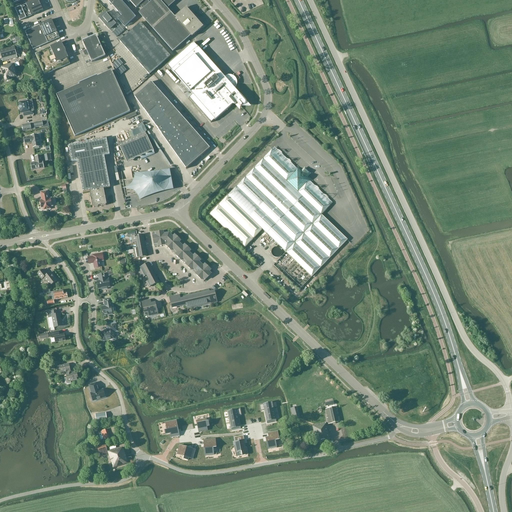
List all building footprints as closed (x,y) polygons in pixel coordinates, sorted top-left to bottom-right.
[(43,11),(38,0),(35,0),(15,9),(20,21),(43,11)] [(120,0),(107,0),(122,16),(118,20),(125,27),(136,18),(127,7),(120,0)] [(128,0),(136,8),(140,5),(145,0),(128,0)] [(139,13),(153,28),(171,13),(167,9),(177,0),(153,0),(150,3),(146,0),(145,0),(140,5),(143,9),(139,13)] [(171,13),(153,28),(152,29),(173,52),(191,36),(192,37),(203,27),(196,19),(195,20),(192,16),(193,16),(186,8),(175,17),(171,13)] [(115,25),(105,13),(99,18),(109,30),(115,25)] [(57,32),(52,20),(39,25),(25,32),(33,50),(60,38),(57,32)] [(170,56),(149,32),(141,23),(119,41),(149,75),(170,56)] [(83,42),(86,49),(86,50),(84,52),(86,56),(88,55),(92,63),(105,56),(96,36),(83,42)] [(50,48),(35,55),(44,75),(70,64),(68,58),(69,58),(62,42),(50,48)] [(193,42),(167,66),(193,96),(189,99),(211,124),(232,105),(235,105),(237,108),(239,106),(240,107),(241,107),(241,105),(242,104),(244,105),(247,103),(246,100),(235,89),(237,84),(237,83),(235,78),(231,76),(228,76),(224,77),(193,42)] [(114,46),(106,50),(109,56),(117,51),(114,46)] [(15,47),(0,51),(3,62),(17,58),(15,47)] [(14,64),(1,67),(4,82),(10,80),(10,79),(16,77),(17,77),(16,73),(14,64)] [(79,85),(56,95),(75,137),(130,112),(112,71),(98,77),(97,76),(79,84),(79,85)] [(130,85),(136,80),(132,76),(126,81),(130,85)] [(148,96),(157,88),(151,82),(143,90),(148,96)] [(148,96),(154,102),(162,94),(157,88),(148,96)] [(139,104),(148,96),(143,90),(135,97),(139,104)] [(154,102),(159,108),(167,100),(162,94),(154,102)] [(154,102),(148,96),(139,104),(144,110),(154,102)] [(19,101),(20,102),(18,103),(20,114),(23,113),(24,117),(33,115),(32,111),(30,112),(28,101),(27,101),(26,100),(19,101)] [(167,100),(159,108),(164,114),(173,106),(167,100)] [(159,108),(154,102),(144,110),(149,117),(159,108)] [(164,114),(170,120),(178,112),(173,106),(164,114)] [(164,114),(159,108),(149,117),(153,123),(164,114)] [(170,120),(175,125),(183,118),(178,112),(170,120)] [(170,120),(164,114),(153,123),(158,130),(170,120)] [(175,125),(180,131),(189,124),(183,118),(175,125)] [(175,125),(170,120),(158,130),(163,136),(175,125)] [(48,121),(34,123),(22,125),(24,131),(35,129),(35,128),(43,127),(43,128),(49,127),(48,121)] [(180,131),(186,137),(194,130),(189,124),(180,131)] [(180,131),(175,125),(163,136),(167,143),(180,131)] [(131,138),(143,133),(147,131),(144,126),(141,127),(128,133),(131,138)] [(186,137),(191,143),(199,136),(194,130),(186,137)] [(186,137),(180,131),(167,143),(172,150),(186,137)] [(145,132),(119,144),(126,161),(139,155),(142,160),(155,154),(145,132)] [(31,137),(24,138),(25,144),(31,143),(30,142),(32,142),(33,148),(40,147),(37,135),(31,136),(31,137)] [(199,136),(191,143),(196,149),(205,142),(199,136)] [(191,143),(186,137),(172,150),(177,156),(191,143)] [(107,139),(69,146),(72,162),(77,161),(83,193),(90,192),(93,207),(94,208),(98,207),(99,206),(100,206),(102,206),(106,206),(107,204),(104,189),(110,188),(104,156),(110,155),(107,139)] [(210,148),(205,142),(196,149),(202,155),(210,148)] [(196,149),(191,143),(177,156),(181,163),(196,149)] [(202,155),(196,149),(181,163),(186,169),(202,155)] [(347,240),(321,215),(330,206),(308,185),(312,181),(308,177),(310,174),(304,169),(302,171),(297,167),(294,171),(272,150),(210,214),(245,248),(262,230),(312,277),(347,240)] [(37,163),(31,164),(32,170),(44,168),(43,161),(42,161),(41,156),(35,157),(35,161),(36,161),(37,163)] [(123,181),(126,197),(170,188),(167,172),(123,181)] [(40,201),(41,209),(43,208),(44,210),(50,209),(50,207),(53,207),(51,198),(49,199),(47,191),(40,192),(42,200),(40,200),(40,201)] [(162,246),(165,245),(169,233),(167,233),(167,231),(164,232),(159,232),(162,246)] [(157,247),(162,246),(159,232),(155,233),(155,234),(152,234),(155,247),(157,246),(157,247)] [(165,245),(168,248),(178,238),(175,235),(174,235),(172,233),(171,235),(169,233),(165,245)] [(147,257),(143,235),(132,237),(132,238),(129,238),(130,244),(137,242),(138,248),(134,249),(136,259),(147,257)] [(181,241),(178,238),(168,248),(171,251),(173,253),(182,243),(181,241)] [(182,243),(173,253),(175,254),(175,255),(178,258),(188,248),(185,245),(184,245),(182,243)] [(182,260),(183,262),(193,253),(191,251),(188,248),(178,258),(181,261),(182,260)] [(102,253),(92,255),(92,257),(88,257),(89,264),(94,263),(95,268),(102,267),(101,260),(103,260),(102,253)] [(185,264),(188,267),(198,257),(195,254),(194,255),(193,253),(183,262),(185,264)] [(198,257),(188,267),(191,270),(192,270),(193,272),(203,263),(201,261),(201,260),(198,257)] [(146,282),(149,287),(159,282),(149,263),(139,268),(144,277),(147,276),(149,281),(146,282)] [(205,264),(203,263),(193,272),(195,274),(198,277),(208,267),(205,264)] [(211,270),(208,267),(198,277),(201,280),(202,280),(204,282),(213,272),(211,270)] [(50,286),(57,281),(50,272),(47,275),(43,270),(38,274),(42,279),(44,278),(50,286)] [(100,281),(97,281),(98,289),(102,289),(102,290),(107,289),(107,288),(110,287),(108,279),(106,280),(105,274),(99,275),(100,281)] [(54,292),(51,293),(52,300),(53,300),(54,300),(55,300),(57,300),(67,298),(66,293),(63,293),(63,291),(54,292)] [(185,297),(187,305),(187,309),(217,302),(215,291),(210,292),(209,291),(185,297)] [(187,305),(185,297),(180,298),(180,295),(170,298),(172,308),(187,305)] [(105,306),(102,307),(103,316),(112,314),(111,308),(113,307),(111,298),(104,300),(105,306)] [(149,316),(158,314),(156,303),(151,304),(151,300),(142,302),(144,313),(148,312),(149,316)] [(54,328),(63,326),(62,322),(61,322),(60,314),(58,314),(57,311),(48,313),(49,318),(52,317),(54,328)] [(107,332),(101,333),(102,341),(110,340),(110,341),(115,340),(113,332),(118,331),(116,324),(106,326),(107,332)] [(55,342),(65,340),(64,333),(59,334),(58,331),(51,332),(52,338),(54,337),(55,342)] [(57,366),(59,374),(66,372),(66,374),(67,377),(65,377),(65,378),(64,378),(66,385),(71,384),(71,383),(71,381),(78,380),(77,372),(70,373),(69,372),(70,371),(69,364),(61,366),(60,362),(60,361),(55,362),(55,363),(55,365),(50,366),(51,370),(56,369),(55,367),(57,366)] [(91,393),(93,401),(105,397),(105,396),(104,391),(103,391),(103,390),(98,391),(97,390),(98,389),(98,388),(96,383),(89,385),(91,393)] [(260,405),(261,411),(274,408),(273,403),(260,405)] [(329,424),(338,422),(335,407),(326,409),(329,424)] [(227,412),(229,418),(241,415),(240,409),(227,412)] [(99,416),(95,417),(96,422),(107,420),(106,413),(99,414),(99,416)] [(198,428),(199,432),(207,431),(207,427),(209,426),(208,422),(206,422),(205,419),(197,421),(198,428)] [(176,421),(173,422),(173,423),(166,425),(167,430),(165,431),(166,435),(171,434),(171,438),(179,436),(178,430),(176,421)] [(327,427),(326,423),(313,426),(316,442),(317,442),(330,439),(327,427)] [(110,438),(107,429),(101,431),(104,440),(110,438)] [(266,441),(267,447),(271,446),(271,449),(277,448),(275,441),(279,440),(277,432),(268,434),(269,438),(266,438),(266,441)] [(235,446),(237,453),(241,452),(242,456),(248,455),(246,448),(245,448),(245,444),(243,436),(235,438),(235,442),(235,446)] [(204,450),(205,453),(208,453),(208,456),(214,455),(213,448),(216,448),(215,439),(203,440),(204,447),(204,450)] [(189,448),(180,446),(179,449),(181,450),(179,455),(184,457),(183,459),(188,461),(189,458),(192,459),(195,450),(189,448)] [(118,448),(117,448),(107,451),(112,468),(128,463),(123,447),(118,449),(118,448)]
